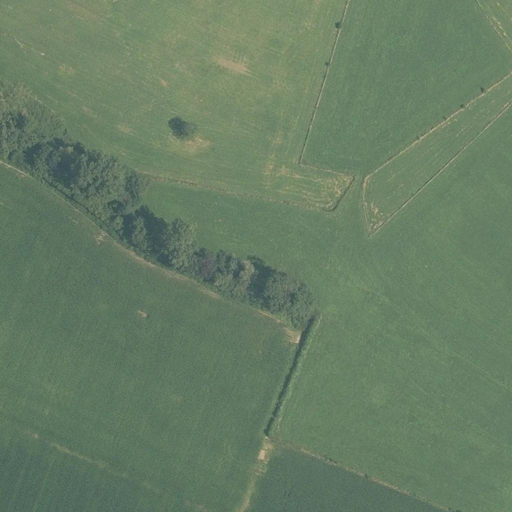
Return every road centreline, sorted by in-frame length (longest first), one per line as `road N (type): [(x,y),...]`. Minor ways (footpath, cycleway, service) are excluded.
road 1 (track): [(0,423),(215,511)]
road 2 (track): [(236,511),(246,502),(295,332),(309,314),(319,317)]
